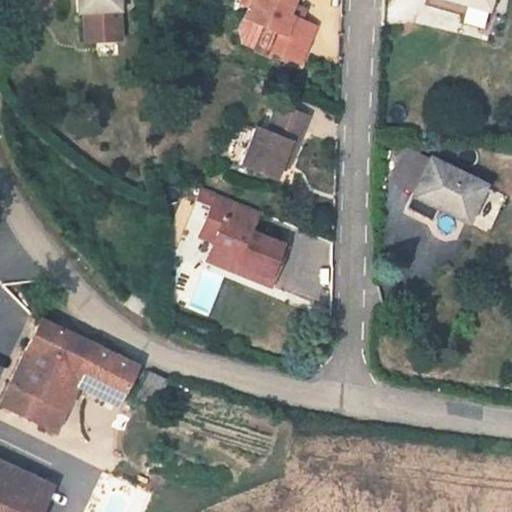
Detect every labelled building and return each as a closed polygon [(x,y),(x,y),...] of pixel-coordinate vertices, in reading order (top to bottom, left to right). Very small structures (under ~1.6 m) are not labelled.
[(118,9),(117,0),(76,0),(77,11),(83,11),(84,41),(119,39),(118,9)] [(272,51),(299,63),(306,44),(294,39),(302,21),(299,20),(304,8),(291,3),(292,0),(248,0),(245,9),(237,28),(240,44),(252,49),(261,25),(280,33),(272,51)] [(239,0),(238,5),(245,9),(248,0),(239,0)] [(489,0),(453,0),(486,9),(489,0)] [(302,21),(294,39),(306,44),(314,26),(302,21)] [(289,164),(307,117),(275,104),(264,131),(252,127),(238,164),(274,179),(282,161),(289,164)] [(465,221),(483,186),(429,159),(406,206),(425,216),(430,204),(436,207),(465,221)] [(259,212),(216,195),(199,237),(214,242),(209,254),(229,262),(226,269),(270,287),(286,246),(251,231),(259,212)] [(436,207),(430,204),(425,216),(431,218),(436,207)] [(209,254),(206,261),(226,269),(229,262),(209,254)] [(65,332),(39,320),(0,402),(0,406),(44,428),(52,412),(31,402),(65,332)] [(133,366),(65,332),(31,402),(52,412),(55,406),(62,409),(78,376),(118,396),(133,366)] [(168,378),(148,370),(136,397),(154,406),(168,378)] [(0,511),(36,511),(49,486),(0,463),(0,511)]
